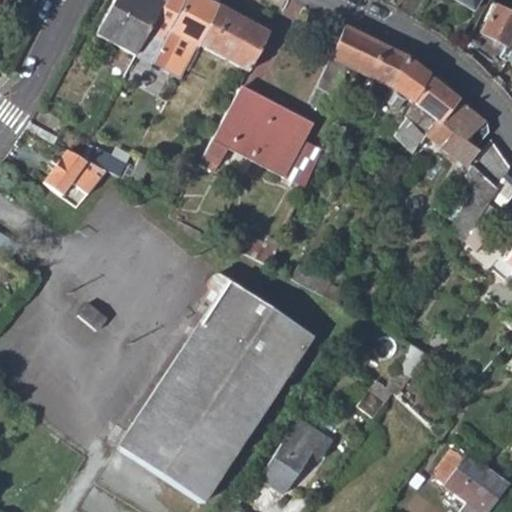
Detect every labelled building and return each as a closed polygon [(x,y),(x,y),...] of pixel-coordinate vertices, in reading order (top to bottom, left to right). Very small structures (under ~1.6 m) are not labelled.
[(110,0),(92,34),(135,55),(162,5),(153,0),(110,0)] [(215,8),(199,0),(164,0),(162,5),(135,55),(179,79),(195,47),(215,8)] [(452,0),(451,2),(470,12),(476,0),(452,0)] [(479,34),(503,47),(511,30),(511,15),(494,6),(479,34)] [(208,52),(246,71),(266,35),(215,8),(195,47),(208,52)] [(305,103),(322,111),(345,67),(360,36),(343,28),(305,103)] [(511,30),(503,47),(511,52),(511,30)] [(384,86),(389,88),(404,58),(360,36),(345,67),(365,77),(384,86)] [(389,88),(412,106),(429,78),(404,58),(389,88)] [(465,108),(429,78),(412,106),(407,114),(426,129),(427,139),(439,148),(449,133),(447,132),(465,108)] [(224,147),(302,188),(318,151),(300,142),(308,128),(236,90),(199,159),(214,167),(224,147)] [(472,148),(482,134),(480,126),(483,122),(465,108),(447,132),(449,133),(439,148),(463,167),(466,163),(475,152),(472,148)] [(510,169),(490,142),(471,168),(486,183),(494,192),(510,169)] [(66,150),(41,183),(59,196),(67,185),(84,198),(102,171),(89,163),(66,150)] [(96,150),(89,163),(102,171),(116,178),(123,164),(110,158),(96,150)] [(148,163),(137,157),(137,158),(124,182),(135,188),(148,163)] [(195,167),(210,174),(214,167),(199,159),(195,167)] [(0,235),(0,254),(9,260),(17,247),(0,235)] [(241,239),(234,252),(266,268),(272,255),(241,239)] [(511,269),(511,247),(501,260),(511,269)] [(202,291),(211,297),(221,282),(211,275),(208,276),(205,276),(202,279),(201,281),(200,285),(200,288),(202,291)] [(305,337),(221,282),(211,297),(112,450),(195,503),(305,337)] [(92,333),(102,320),(84,304),(73,317),(92,333)] [(427,355),(411,342),(396,367),(408,377),(427,355)] [(358,405),(375,417),(392,393),(377,380),(358,405)] [(329,443),(294,420),(255,479),(281,496),(309,454),(319,460),(329,443)] [(461,511),(487,511),(497,501),(471,481),(457,470),(466,458),(455,450),(440,471),(443,472),(438,480),(468,503),(461,511)] [(457,470),(471,481),(482,467),(466,458),(457,470)] [(240,498),(229,504),(237,510),(248,503),(240,498)]
